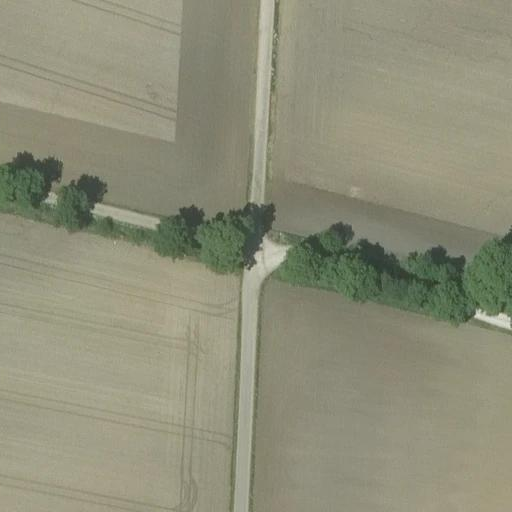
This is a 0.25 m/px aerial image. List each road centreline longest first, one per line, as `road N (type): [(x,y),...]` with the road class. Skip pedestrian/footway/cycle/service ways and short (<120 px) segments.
road 1 (track): [(0,192),(258,255)]
road 2 (track): [(258,255),(511,325)]
road 3 (unclassified): [(245,511),(258,255)]
road 4 (track): [(258,255),(271,0)]
